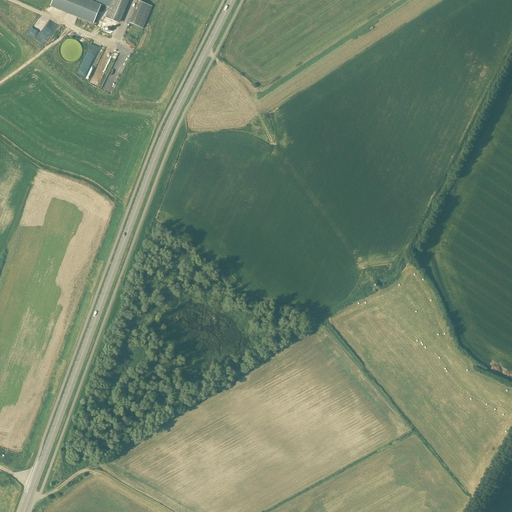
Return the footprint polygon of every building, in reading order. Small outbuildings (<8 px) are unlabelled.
[(84,0),(77,17),(93,24),(101,5),(89,0),(84,0)] [(92,0),(100,3),(110,7),(105,18),(117,23),(126,0),(92,0)] [(138,1),(129,23),(143,29),(152,7),(138,1)] [(51,19),(43,30),(33,23),(26,34),(44,46),(59,24),(51,19)] [(81,59),(80,43),(61,44),(61,50),(64,50),(64,55),(65,55),(66,60),(81,59)] [(102,52),(88,83),(98,87),(113,51),(105,47),(103,52),(102,52)] [(101,90),(112,94),(117,81),(106,77),(101,90)]
